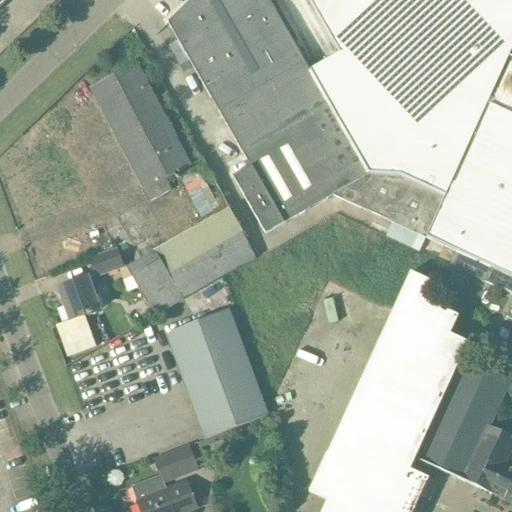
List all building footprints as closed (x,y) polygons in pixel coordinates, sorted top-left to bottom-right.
[(0,0),(0,8),(8,0),(0,0)] [(242,153),(328,104),(310,72),(268,0),(192,0),(168,24),(242,153)] [(310,72),(328,104),(369,176),(398,177),(445,199),(509,58),(511,51),(511,0),(308,0),(340,55),(310,72)] [(511,59),(509,58),(445,199),(421,253),(435,260),(441,245),(491,268),(511,278),(511,59)] [(190,168),(136,65),(91,89),(144,191),(143,192),(149,203),(172,191),(166,180),(190,168)] [(369,176),(328,104),(242,153),(250,168),(233,178),(266,236),(335,196),(349,188),(361,194),(369,176)] [(216,200),(200,171),(183,181),(203,218),(227,206),(225,201),(223,197),(216,200)] [(421,253),(445,199),(398,177),(369,176),(361,194),(349,188),(335,196),(393,223),(386,237),(421,253)] [(229,210),(127,268),(132,277),(155,317),(257,260),(229,210)] [(122,268),(117,252),(91,261),(96,277),(122,268)] [(511,295),(511,278),(491,268),(485,283),(511,295)] [(430,283),(410,274),(310,493),(328,502),(323,511),(412,511),(427,480),(410,472),(468,344),(449,336),(458,318),(422,301),(430,283)] [(98,311),(87,280),(59,290),(71,322),(57,327),(69,358),(96,347),(84,316),(98,311)] [(267,417),(229,313),(168,336),(207,439),(267,417)] [(511,382),(464,360),(418,460),(511,503),(511,470),(504,467),(511,450),(511,438),(490,429),(511,382)] [(198,472),(188,448),(155,461),(161,477),(132,488),(141,511),(189,511),(196,509),(186,482),(167,490),(165,485),(198,472)]
